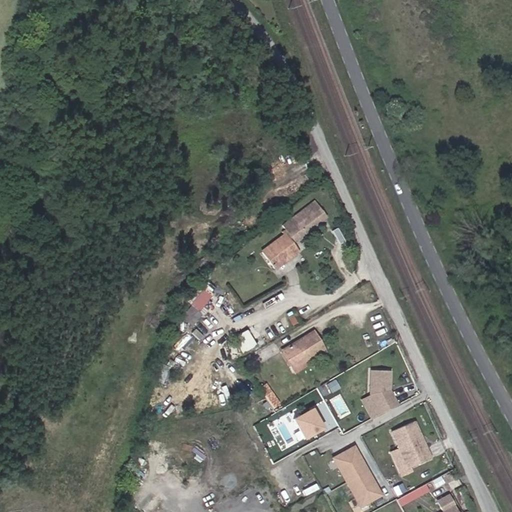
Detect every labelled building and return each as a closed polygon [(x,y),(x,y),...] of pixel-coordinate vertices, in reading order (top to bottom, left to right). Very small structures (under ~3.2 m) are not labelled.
[(319,208),(312,201),(306,205),(312,213),(319,208)] [(293,241),(319,221),(312,213),(306,205),(281,226),(283,229),(293,241)] [(293,241),(283,229),(280,231),(283,235),(285,234),(291,243),(293,241)] [(297,251),(291,243),(285,234),(283,235),(260,252),(273,269),(297,251)] [(191,326),(200,314),(190,306),(181,318),(191,326)] [(253,345),(245,331),(233,338),(241,352),(253,345)] [(292,368),(324,349),(314,331),(282,351),(292,368)] [(294,372),(327,353),(324,349),(292,368),(294,372)] [(390,371),(371,370),(370,395),(380,414),(397,405),(389,390),(390,371)] [(276,407),(261,386),(255,390),(270,411),(276,407)] [(380,414),(370,395),(360,400),(370,419),(380,414)] [(308,408),(287,420),(300,442),(321,430),(308,408)] [(390,431),(408,468),(430,458),(413,421),(390,431)] [(366,470),(353,446),(332,458),(345,482),(366,470)] [(380,494),(366,470),(345,482),(359,506),(380,494)] [(396,496),(399,504),(430,492),(427,484),(396,496)] [(442,511),(439,511),(457,511),(447,493),(435,500),(442,511)]
